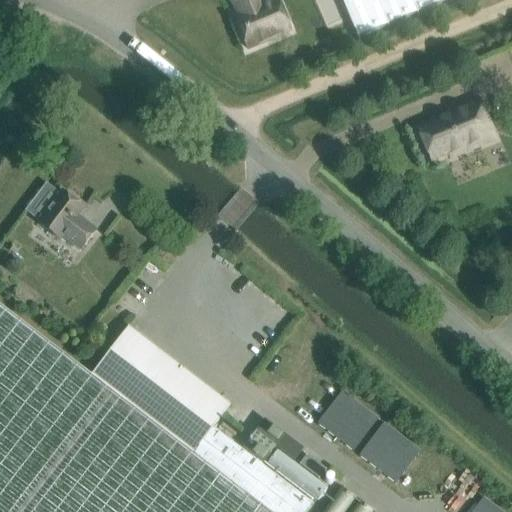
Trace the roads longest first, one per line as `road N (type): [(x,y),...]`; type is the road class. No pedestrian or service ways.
road 1 (unclassified): [(511,369),(228,126),(104,32),(37,0)]
road 2 (track): [(228,126),(511,7)]
